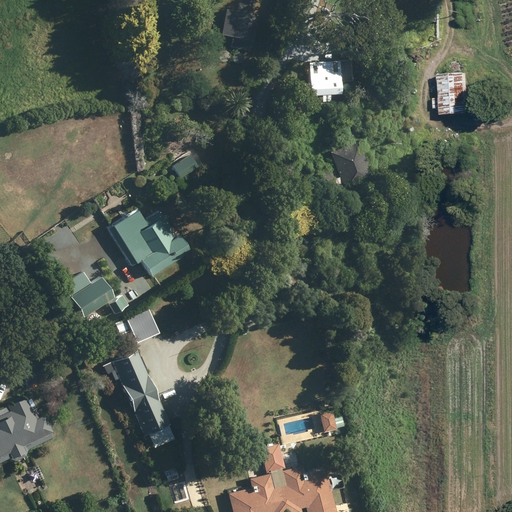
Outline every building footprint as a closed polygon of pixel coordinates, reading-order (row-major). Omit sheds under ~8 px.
[(224,10),(219,35),(230,37),(228,47),(248,50),(250,41),(255,16),(224,10)] [(309,62),(310,73),(308,73),(309,95),(341,94),(339,61),(309,62)] [(443,95),(434,95),(435,109),(444,108),(445,117),(473,114),(469,73),(442,76),(443,95)] [(454,140),(445,141),(445,148),(454,147),(454,140)] [(359,141),(330,152),(345,190),(373,179),(359,141)] [(185,152),(170,162),(177,172),(192,162),(185,152)] [(329,169),(305,177),(312,197),(336,188),(329,169)] [(118,225),(128,241),(122,245),(129,256),(136,252),(151,276),(190,251),(179,235),(176,237),(159,211),(139,223),(134,215),(118,225)] [(60,285),(80,316),(111,296),(99,276),(88,283),(81,272),(60,285)] [(268,282),(260,292),(270,300),(278,290),(268,282)] [(133,286),(122,293),(127,301),(138,295),(133,286)] [(112,361),(144,435),(169,423),(137,350),(128,354),(125,346),(121,347),(124,355),(112,361)] [(35,356),(17,365),(27,387),(45,379),(35,356)] [(10,401),(11,403),(0,408),(0,462),(8,458),(14,460),(25,455),(27,449),(52,437),(50,433),(52,432),(44,415),(36,419),(25,397),(21,399),(20,396),(10,401)] [(260,461),(262,472),(280,468),(278,457),(260,461)] [(333,511),(323,471),(302,476),(300,466),(280,471),(283,486),(271,489),(267,474),(247,479),(250,488),(227,493),(231,511),(298,511),(297,508),(304,506),(305,511),(333,511)] [(175,469),(164,471),(167,480),(177,477),(175,469)]
